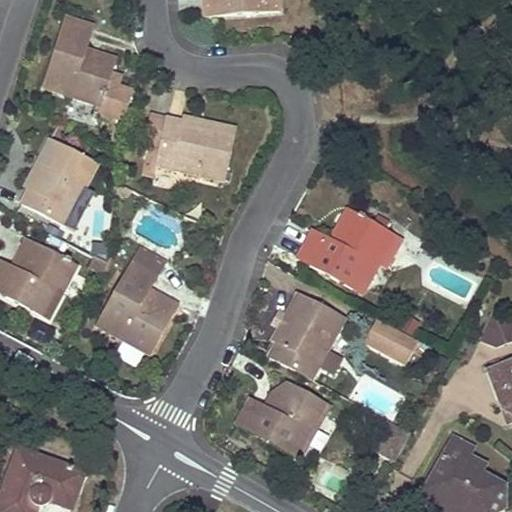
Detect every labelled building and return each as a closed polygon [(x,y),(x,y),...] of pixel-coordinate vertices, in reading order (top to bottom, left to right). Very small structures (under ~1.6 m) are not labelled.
[(203,0),(205,16),(280,10),(278,0),(203,0)] [(114,65),(99,59),(84,54),(85,50),(93,28),(66,20),(43,89),(100,108),(98,113),(127,122),(136,90),(123,87),(126,77),(111,73),(114,65)] [(99,59),(114,65),(115,60),(85,50),(84,54),(99,59)] [(167,120),(151,117),(145,148),(148,149),(160,151),(167,120)] [(208,126),(208,124),(188,119),(186,124),(207,129),(208,126)] [(208,124),(208,126),(207,129),(186,124),(167,120),(160,151),(148,149),(142,176),(154,179),(156,167),(223,183),(235,130),(208,124)] [(35,167),(38,168),(40,169),(30,188),(22,205),(64,228),(97,166),(49,141),(35,167)] [(38,168),(35,167),(25,186),(30,188),(40,169),(38,168)] [(115,184),(113,199),(115,200),(117,200),(119,199),(121,199),(123,198),(125,197),(128,194),(131,192),(115,184)] [(362,296),(371,280),(380,264),(372,261),(387,234),(347,211),(329,242),(311,232),(296,259),(362,296)] [(401,242),(387,234),(372,261),(380,264),(386,268),(401,242)] [(20,273),(35,246),(25,241),(10,268),(20,273)] [(96,254),(79,245),(77,250),(93,259),(96,254)] [(0,262),(0,293),(48,320),(77,268),(35,246),(20,273),(10,268),(0,262)] [(98,248),(97,251),(96,254),(93,259),(106,265),(108,249),(98,248)] [(164,262),(140,248),(134,259),(147,265),(159,272),(164,262)] [(101,274),(106,265),(93,259),(89,268),(101,274)] [(159,272),(147,265),(134,259),(96,327),(148,357),(170,316),(143,301),(149,291),(159,272)] [(143,301),(170,316),(177,306),(149,291),(143,301)] [(268,358),(290,370),(312,382),(319,368),(332,376),(341,360),(328,353),(345,322),(297,296),(283,321),(287,324),(276,344),(268,358)] [(481,339),(489,343),(496,347),(511,341),(511,320),(495,312),(481,339)] [(404,366),(411,355),(417,343),(375,320),(362,343),(404,366)] [(287,324),(283,321),(272,342),(276,344),(287,324)] [(511,362),(489,370),(499,401),(511,407),(511,362)] [(273,414),(289,386),(284,384),(269,412),(273,414)] [(249,400),(242,413),(235,425),(300,461),(328,408),(289,386),(273,414),(269,412),(249,400)] [(511,407),(499,401),(507,425),(511,422),(511,407)] [(411,435),(384,421),(375,438),(376,454),(395,464),(411,435)] [(499,511),(501,511),(503,507),(506,503),(505,484),(482,471),(485,464),(469,454),(474,447),(454,436),(426,486),(432,489),(432,507),(440,511),(470,511),(471,511),(473,511),(499,511)] [(49,506),(50,505),(51,504),(70,511),(83,476),(19,452),(0,502),(0,511),(38,511),(39,511),(42,511),(44,509),(47,508),(49,506)]
